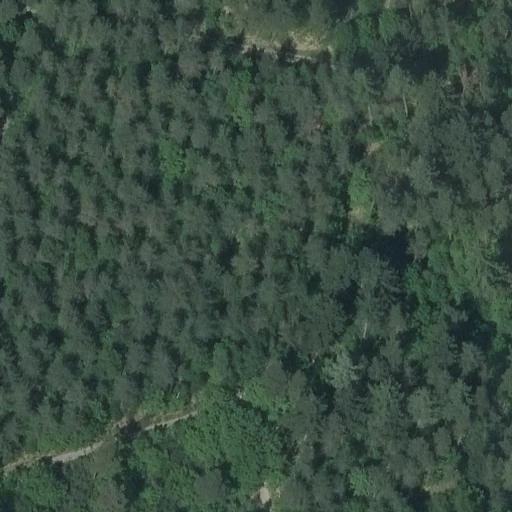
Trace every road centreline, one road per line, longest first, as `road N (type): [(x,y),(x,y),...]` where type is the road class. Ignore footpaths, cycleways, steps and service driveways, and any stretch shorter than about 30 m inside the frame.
road 1 (track): [(383,0),(310,348),(271,391),(0,466)]
road 2 (track): [(0,2),(511,106)]
road 3 (unknown): [(305,97),(250,397),(270,511)]
road 4 (unknown): [(305,97),(511,141)]
road 5 (track): [(31,0),(0,151)]
